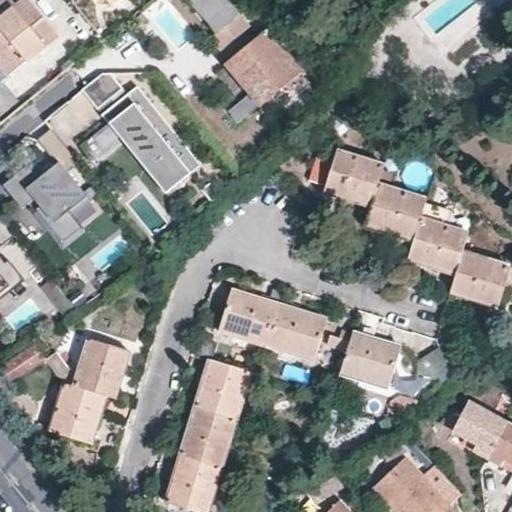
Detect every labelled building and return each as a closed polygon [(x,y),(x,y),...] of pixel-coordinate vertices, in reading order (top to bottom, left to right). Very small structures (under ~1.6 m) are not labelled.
[(0,80),(2,83),(62,35),(35,0),(27,0),(23,4),(0,20),(0,80)] [(274,102),(282,97),(303,80),(282,54),(286,51),(274,36),(253,51),(244,40),(233,27),(240,23),(221,0),(188,0),(187,1),(217,40),(212,44),(231,69),(229,71),(261,112),(274,102)] [(142,35),(149,30),(140,18),(134,24),(142,35)] [(233,27),(244,40),(249,35),(240,23),(233,27)] [(106,73),(83,91),(98,109),(121,92),(106,73)] [(138,88),(100,119),(163,195),(200,165),(138,88)] [(285,101),(282,97),(274,102),(278,106),(285,101)] [(30,165),(6,185),(24,207),(38,195),(46,205),(41,210),(67,241),(87,224),(74,209),(88,198),(68,174),(78,166),(51,133),(40,141),(60,164),(41,179),(30,165)] [(466,233),(421,218),(426,199),(379,184),(383,165),(334,149),(323,191),(347,199),(371,207),(367,224),(390,232),(413,240),(407,258),(429,265),(454,273),(448,292),(476,301),(496,308),(508,268),(460,253),(466,233)] [(0,245),(10,237),(0,223),(0,245)] [(4,264),(0,259),(0,297),(24,278),(9,259),(4,264)] [(315,359),(326,318),(309,313),(246,294),(230,289),(218,330),(315,359)] [(387,386),(399,346),(372,337),(341,328),(338,335),(349,339),(340,371),(387,386)] [(123,371),(129,350),(91,338),(75,387),(67,384),(52,432),(90,443),(95,427),(105,396),(114,398),(123,371)] [(32,342),(2,365),(13,380),(44,357),(32,342)] [(419,354),(425,371),(445,363),(439,347),(419,354)] [(200,511),(207,511),(250,371),(209,359),(203,377),(187,432),(172,485),(167,502),(200,511)] [(490,452),(506,424),(466,402),(451,431),(471,442),(490,452)] [(509,463),(511,464),(511,427),(506,424),(490,452),(509,463)] [(438,511),(459,493),(416,445),(373,483),(399,511),(438,511)] [(351,511),(339,498),(322,511),(351,511)]
